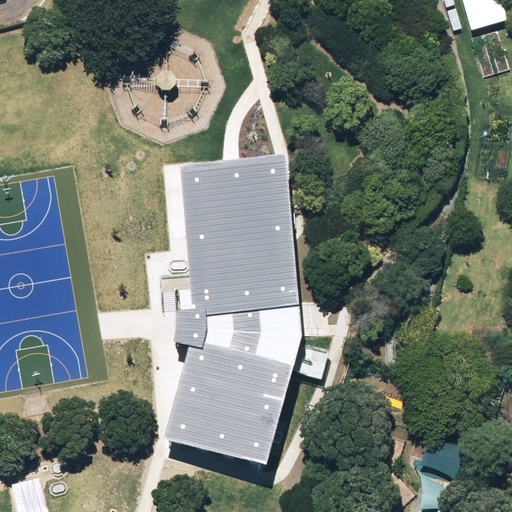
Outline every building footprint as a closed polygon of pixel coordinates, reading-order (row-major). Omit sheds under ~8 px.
[(461,0),(471,36),(505,28),(498,0),(461,0)] [(497,73),(509,69),(498,32),(474,40),(490,90),(501,86),(497,73)] [(184,168),(198,319),(299,310),(285,159),(184,168)] [(189,341),(163,446),(265,472),(292,366),(189,341)] [(506,465),(511,448),(511,442),(493,435),(485,457),(506,465)] [(456,511),(460,446),(424,444),(420,511),(456,511)] [(52,511),(44,477),(15,483),(21,511),(52,511)]
